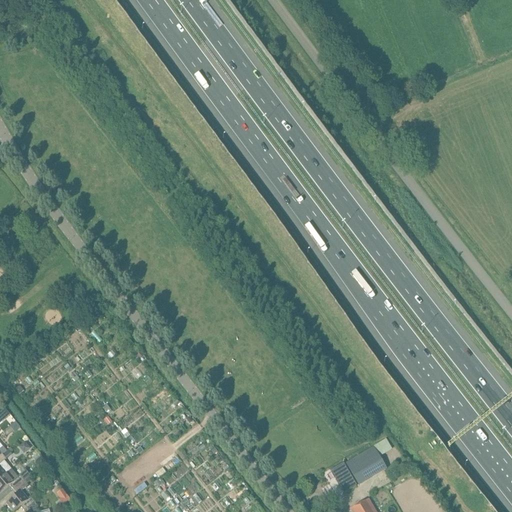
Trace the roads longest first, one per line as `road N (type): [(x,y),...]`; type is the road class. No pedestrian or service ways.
road 1 (track): [(0,53),(30,45),(49,19),(61,22),(332,375),(329,388),(237,448)]
road 2 (track): [(88,0),(473,511)]
road 3 (motorway): [(151,0),(511,479)]
road 4 (motorway): [(511,419),(195,0)]
road 5 (unclassified): [(286,511),(77,244),(0,127)]
road 6 (unclassified): [(511,318),(275,0)]
